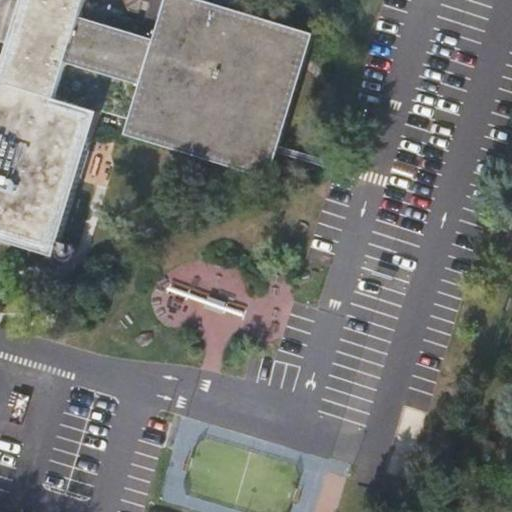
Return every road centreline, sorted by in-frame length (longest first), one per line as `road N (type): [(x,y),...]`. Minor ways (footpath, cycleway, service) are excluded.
road 1 (unknown): [(42,511),(32,508),(27,489),(62,354)]
road 2 (unknown): [(138,376),(100,511)]
